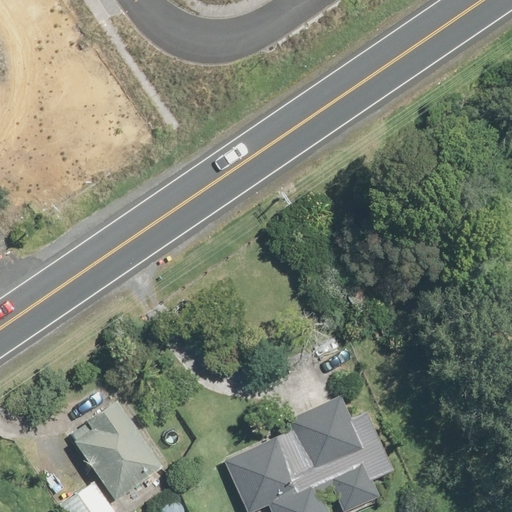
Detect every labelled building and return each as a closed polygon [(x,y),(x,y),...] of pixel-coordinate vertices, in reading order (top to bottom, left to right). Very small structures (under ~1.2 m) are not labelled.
[(57,16),(46,0),(0,0),(0,87),(25,92),(37,29),(57,16)] [(283,438),(215,467),(233,511),(316,511),(311,499),(325,492),(335,511),(348,511),(370,503),(360,481),(379,472),(353,422),(340,427),(329,402),(277,424),(283,438)] [(114,405),(62,438),(110,511),(114,511),(164,480),(114,405)] [(99,511),(86,488),(51,508),(53,511),(99,511)] [(188,511),(179,495),(155,507),(157,511),(188,511)]
